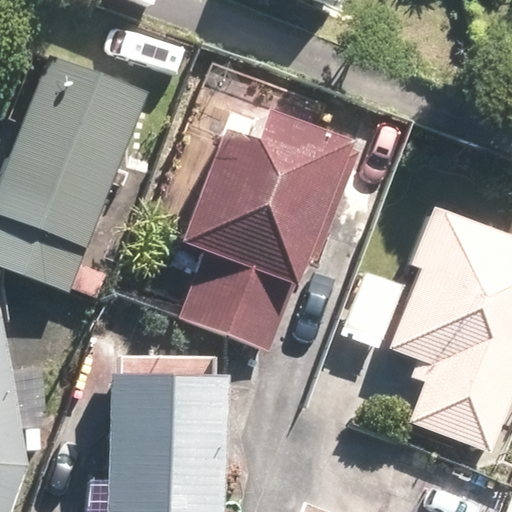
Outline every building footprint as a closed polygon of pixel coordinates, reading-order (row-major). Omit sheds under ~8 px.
[(0,265),(65,292),(143,101),(47,61),(0,176),(0,265)] [(300,288),(358,152),(270,114),(253,153),(223,140),(175,251),(195,260),(172,315),(257,352),(287,283),(300,288)] [(490,455),(511,399),(511,238),(430,206),(406,266),(420,271),(388,349),(429,366),(407,422),(490,455)] [(402,288),(365,273),(341,335),(378,350),(402,288)] [(0,511),(7,511),(21,470),(0,343),(0,511)] [(213,358),(119,356),(119,375),(110,375),(108,480),(83,479),(81,511),(221,511),(224,383),(212,383),(213,358)] [(320,511),(295,502),(291,511),(320,511)]
